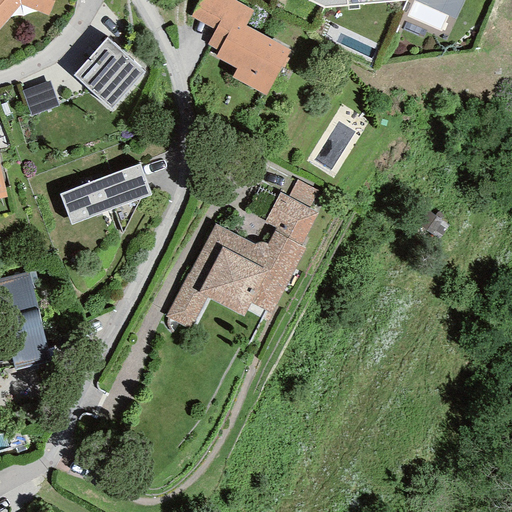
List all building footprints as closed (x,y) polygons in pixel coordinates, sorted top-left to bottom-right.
[(0,0),(0,28),(19,5),(48,15),(54,0),(0,0)] [(198,0),(190,16),(214,29),(229,0),(198,0)] [(265,95),(289,50),(245,26),(253,10),(234,0),(229,0),(214,29),(206,45),(219,51),(215,57),(235,68),(231,77),(265,95)] [(415,0),(455,19),(463,0),(415,0)] [(145,72),(106,37),(72,75),(110,110),(145,72)] [(49,81),(22,91),(31,115),(58,105),(49,81)] [(139,164),(59,195),(70,225),(151,195),(139,164)] [(287,197),(309,209),(318,191),(296,180),(287,197)] [(214,225),(164,317),(190,330),(207,298),(243,316),(250,303),(272,314),(305,248),(301,245),(317,213),(309,209),(287,197),(280,192),(264,222),(275,228),(267,244),(264,243),(261,242),(257,243),(255,244),(254,245),(214,225)] [(0,279),(0,311),(14,370),(49,362),(28,273),(0,279)]
